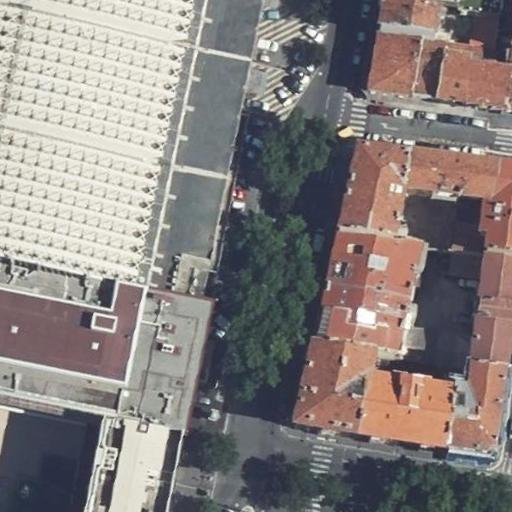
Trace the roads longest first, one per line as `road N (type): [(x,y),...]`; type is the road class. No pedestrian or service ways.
road 1 (primary): [(96,511),(209,0)]
road 2 (primary): [(257,461),(324,115)]
road 3 (primary): [(504,497),(257,461)]
road 4 (residential): [(511,144),(324,115)]
